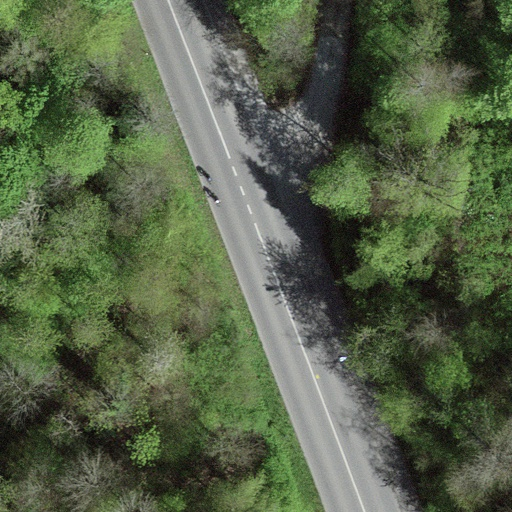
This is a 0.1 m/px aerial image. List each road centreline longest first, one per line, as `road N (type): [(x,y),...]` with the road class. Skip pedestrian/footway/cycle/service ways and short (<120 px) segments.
road 1 (tertiary): [(358,511),(166,0)]
road 2 (track): [(337,0),(314,120),(242,209)]
